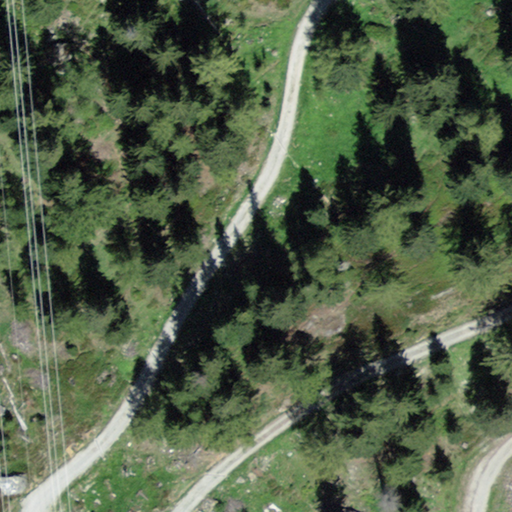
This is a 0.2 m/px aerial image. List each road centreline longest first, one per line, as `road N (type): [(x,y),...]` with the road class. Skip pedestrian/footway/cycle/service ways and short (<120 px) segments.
road 1 (track): [(30,511),(130,406),(269,168),(304,26),(322,0)]
road 2 (track): [(511,309),(414,351),(267,433),(178,511)]
